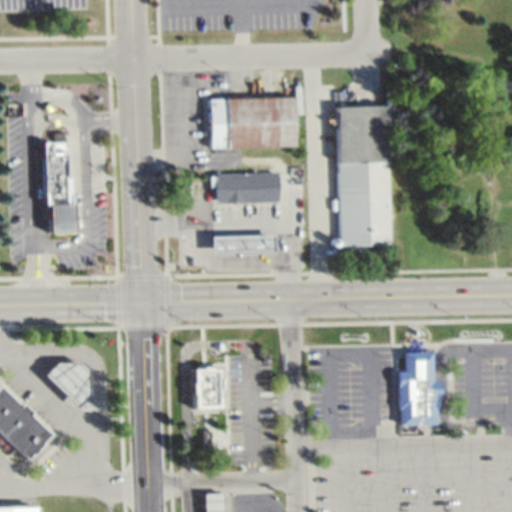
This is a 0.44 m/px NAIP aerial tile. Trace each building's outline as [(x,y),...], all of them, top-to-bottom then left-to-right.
[(408,0),(408,10),(444,10),(444,0),(408,0)] [(208,96),(209,146),(293,145),(292,95),(208,96)] [(388,242),(339,244),(334,106),(383,104),(388,242)] [(42,141),(43,157),(39,157),(40,181),(40,195),(43,195),(43,206),(47,206),(47,231),(73,231),(73,206),(71,203),(70,177),(67,177),(65,174),(65,141),(42,141)] [(217,172),(218,200),(277,198),(276,170),(217,172)] [(209,235),(274,232),(274,251),(209,253),(209,235)] [(42,375),(74,407),(97,384),(73,359),(67,365),(59,358),(42,375)] [(406,429),(405,360),(433,359),(435,428),(406,429)] [(191,367),(191,409),(221,409),(221,367),(191,367)] [(51,434),(0,384),(0,435),(25,460),(51,434)] [(222,511),(222,494),(203,494),(203,511),(222,511)]
